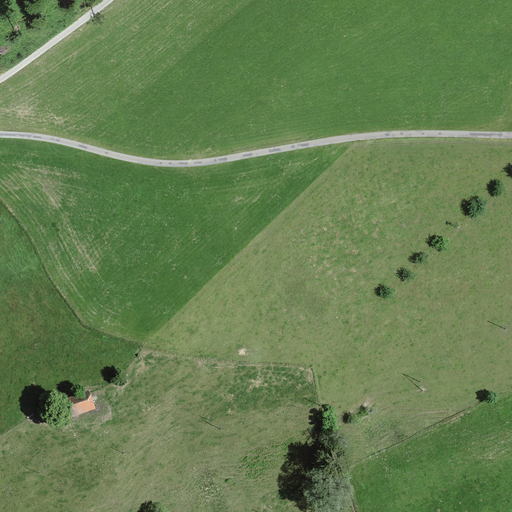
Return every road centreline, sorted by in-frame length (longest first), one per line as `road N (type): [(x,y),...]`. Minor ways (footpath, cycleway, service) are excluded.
road 1 (unclassified): [(0,134),(167,163),(355,137),(511,135)]
road 2 (track): [(98,0),(0,75)]
